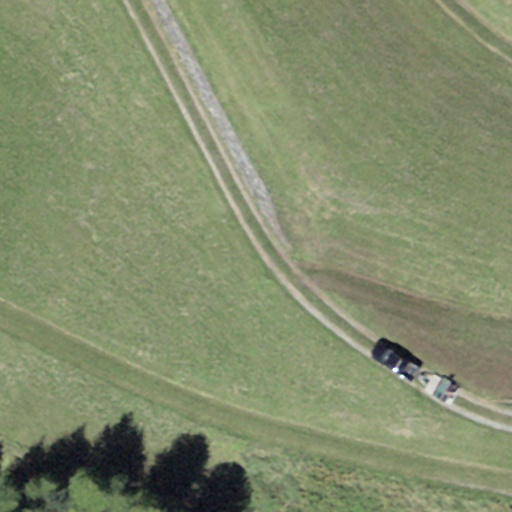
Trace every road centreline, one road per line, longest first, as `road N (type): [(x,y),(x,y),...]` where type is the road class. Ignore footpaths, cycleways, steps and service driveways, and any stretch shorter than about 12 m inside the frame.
road 1 (track): [(511,407),(461,400),(369,345),(283,248),(144,0)]
road 2 (track): [(0,312),(226,404),(431,461),(511,472)]
